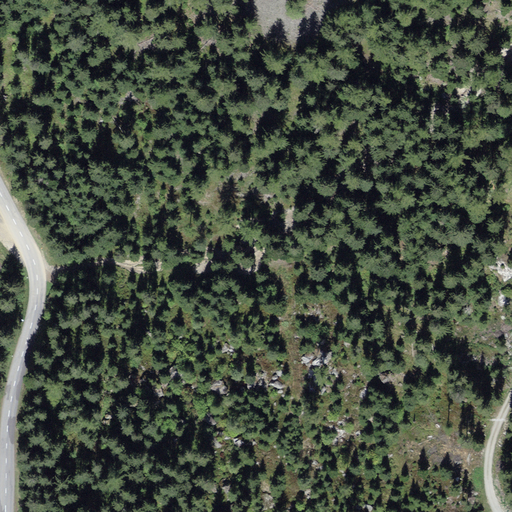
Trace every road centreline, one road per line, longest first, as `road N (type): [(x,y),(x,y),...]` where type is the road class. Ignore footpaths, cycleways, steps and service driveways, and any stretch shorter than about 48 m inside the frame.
road 1 (tertiary): [(0,191),(38,281),(11,396),(6,511)]
road 2 (track): [(511,398),(488,457),(497,511)]
